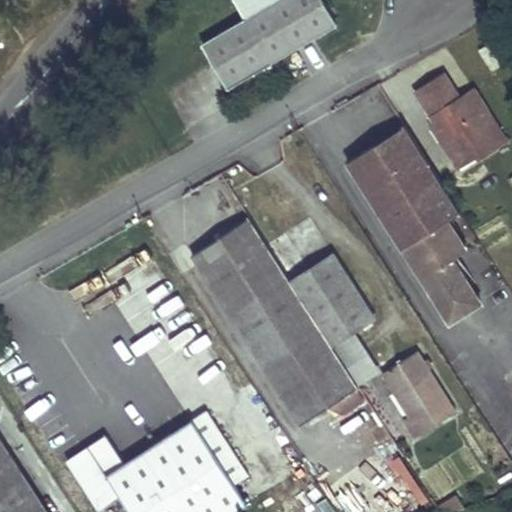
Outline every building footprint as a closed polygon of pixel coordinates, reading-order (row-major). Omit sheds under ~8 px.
[(235,0),(245,17),(204,41),(230,85),(338,23),(324,0),(235,0)] [(445,72),(416,90),(431,114),(437,112),(442,119),(433,124),(452,156),(471,145),(479,159),(495,149),(491,143),(505,135),(475,88),(460,96),(445,72)] [(404,123),(348,159),(450,318),(479,299),(452,256),(466,248),(447,218),(460,210),(404,123)] [(505,135),(491,143),(495,149),(509,141),(505,135)] [(248,221),(193,256),(301,425),(356,390),(248,221)] [(335,254),(290,281),(332,346),(355,332),(376,318),(335,254)] [(355,332),(332,346),(358,386),(381,371),(355,332)] [(418,350),(383,372),(410,416),(405,419),(416,437),(457,411),(418,350)] [(127,465),(109,438),(71,462),(102,511),(103,511),(125,498),(134,511),(239,511),(248,506),(235,487),(250,478),(208,413),(127,465)] [(47,511),(0,438),(0,511),(47,511)] [(401,451),(382,461),(406,509),(425,500),(401,451)]
